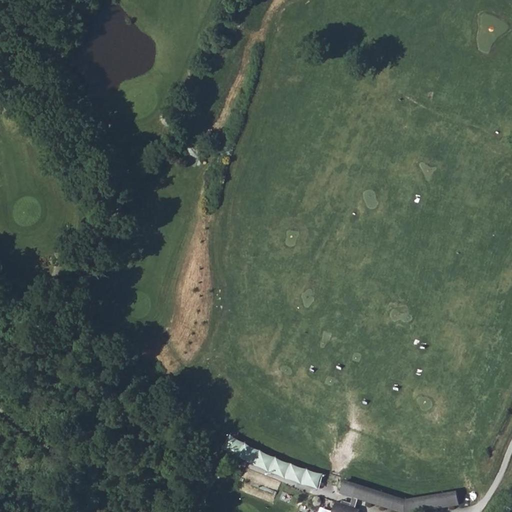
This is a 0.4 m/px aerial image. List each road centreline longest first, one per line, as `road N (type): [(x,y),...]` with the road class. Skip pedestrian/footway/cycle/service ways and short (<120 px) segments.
road 1 (track): [(181,511),(194,450),(189,426),(68,320),(114,225),(111,197),(0,30)]
road 2 (track): [(199,511),(223,471),(250,467),(346,498)]
